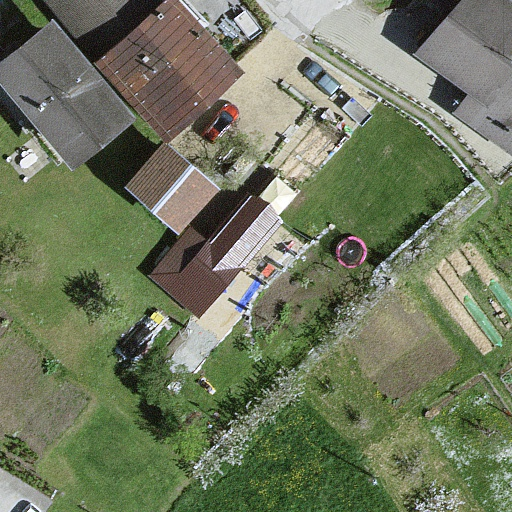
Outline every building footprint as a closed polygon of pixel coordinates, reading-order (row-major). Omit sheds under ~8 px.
[(65,0),(74,11),(152,107),(177,138),(269,64),(217,0),(65,0)] [(484,84),(466,106),(511,144),(511,0),(466,0),(432,41),(484,84)] [(152,107),(74,11),(11,59),(86,157),(152,107)] [(245,184),(186,133),(139,186),(198,238),(245,184)] [(290,216),(259,187),(190,263),(221,291),(290,216)]
